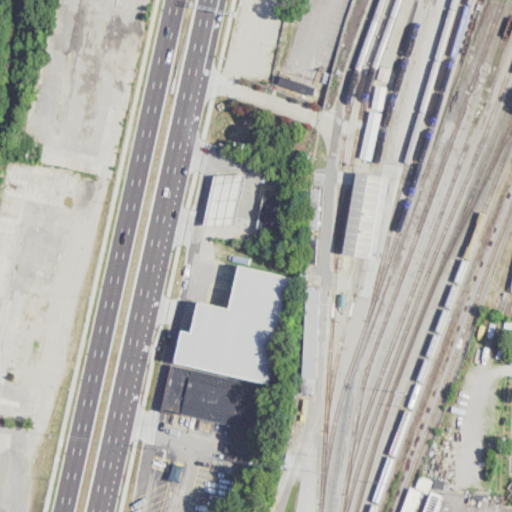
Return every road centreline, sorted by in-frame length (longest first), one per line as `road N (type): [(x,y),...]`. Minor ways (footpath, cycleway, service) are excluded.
road 1 (primary): [(99,511),(210,0)]
road 2 (primary): [(171,0),(63,511)]
